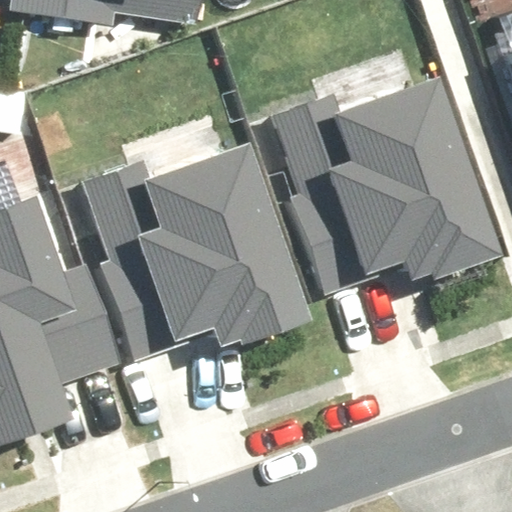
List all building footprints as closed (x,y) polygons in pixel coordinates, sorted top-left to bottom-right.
[(4,0),(104,14),(105,7),(190,19),(192,0),(4,0)] [(511,36),(482,47),(511,134),(511,36)] [(246,110),(306,283),(386,256),(392,276),(480,246),(419,67),(328,98),(323,84),(246,110)] [(62,170),(116,345),(197,320),(203,340),(291,313),(236,133),(144,161),(139,146),(62,170)] [(0,438),(64,419),(49,371),(108,353),(76,249),(42,259),(19,185),(0,190),(0,438)]
